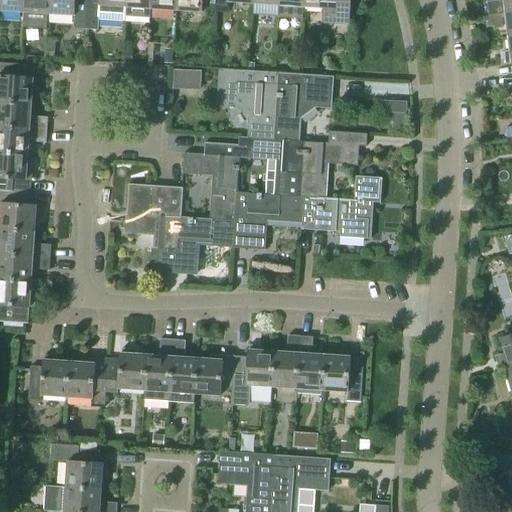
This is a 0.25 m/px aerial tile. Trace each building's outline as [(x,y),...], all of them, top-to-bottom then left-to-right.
[(0,0),(0,11),(23,13),(23,0),(0,0)] [(23,0),(23,13),(22,27),(47,29),(48,15),(48,0),(23,0)] [(48,0),(48,15),(74,17),(73,28),(75,30),(86,31),(88,0),(48,0)] [(98,31),(99,21),(125,23),(126,8),(126,0),(88,0),(86,31),(98,31)] [(127,8),(126,17),(150,19),(151,10),(151,0),(126,0),(126,8),(127,8)] [(151,0),(151,10),(176,12),(177,0),(151,0)] [(177,0),(176,12),(203,13),(203,7),(215,7),(215,0),(177,0)] [(254,6),(254,0),(215,0),(215,7),(227,8),(228,4),(254,6)] [(279,0),(279,7),(279,17),(304,19),(304,9),(304,0),(279,0)] [(304,0),(304,9),(326,11),(325,20),(348,22),(347,25),(349,25),(350,0),(304,0)] [(487,4),(489,16),(511,13),(511,0),(504,0),(504,2),(487,4)] [(511,13),(489,16),(491,29),(507,27),(509,38),(511,37),(511,13)] [(55,43),(47,42),(46,53),(54,54),(55,43)] [(122,64),(132,65),(133,51),(124,50),(122,64)] [(165,50),(164,64),(171,64),(172,50),(165,50)] [(316,57),(304,56),(303,69),(315,70),(316,57)] [(0,103),(31,105),(32,92),(38,92),(38,81),(33,81),(33,79),(26,79),(27,67),(0,64),(0,103)] [(174,70),(173,89),(201,91),(202,71),(174,70)] [(250,116),(248,139),(274,140),(278,74),(223,70),(221,103),(236,104),(236,108),(246,116),(250,116)] [(274,140),(300,142),(301,119),(315,109),(332,110),(334,77),(278,74),(274,140)] [(409,103),(392,102),(392,114),(408,115),(409,103)] [(0,128),(47,132),(48,120),(30,118),(31,105),(0,103),(0,128)] [(0,153),(28,156),(28,144),(46,145),(47,132),(0,128),(0,153)] [(304,142),(301,197),(304,198),(326,199),(328,165),(358,167),(359,148),(366,148),(367,135),(329,133),(328,144),(304,142)] [(204,144),(203,156),(241,159),(268,161),(265,196),(274,197),(301,197),(304,142),(300,142),(274,140),(248,139),(241,139),(241,146),(204,144)] [(0,192),(30,194),(32,171),(26,170),(28,156),(0,153),(0,192)] [(209,219),(237,220),(239,195),(241,159),(203,156),(183,155),(182,174),(212,176),(209,219)] [(301,230),(341,233),(341,238),(371,240),(373,204),(381,204),(383,179),(356,177),(355,201),(326,199),(304,198),(302,224),(301,224),(301,230)] [(126,222),(124,221),(123,235),(154,237),(153,248),(158,249),(158,250),(178,250),(180,218),(167,217),(169,188),(128,186),(126,222)] [(182,189),(169,188),(167,217),(180,218),(181,218),(181,217),(182,189)] [(30,194),(0,192),(0,204),(2,204),(0,225),(0,230),(35,233),(36,219),(40,219),(41,208),(36,208),(37,206),(30,206),(30,194)] [(301,197),(274,197),(265,196),(239,195),(237,220),(235,249),(267,251),(269,221),(301,224),(302,224),(304,198),(301,197)] [(237,220),(209,219),(181,217),(181,218),(180,218),(178,250),(158,250),(156,273),(196,275),(198,247),(235,249),(237,220)] [(0,255),(50,259),(51,247),(34,245),(35,233),(0,230),(0,255)] [(0,280),(31,283),(32,270),(49,272),(50,259),(0,255),(0,280)] [(0,280),(0,323),(28,326),(29,308),(34,308),(35,298),(30,297),(31,283),(0,280)] [(501,355),(495,357),(498,369),(505,367),(511,390),(511,335),(501,339),(505,354),(501,355)] [(286,353),(274,353),(272,388),(297,389),(300,336),(287,336),(286,353)] [(313,337),(300,336),(297,389),(322,391),(325,356),(312,355),(313,337)] [(167,402),(172,341),(160,340),(159,357),(146,356),(144,391),(143,401),(167,402)] [(196,360),(184,359),(185,342),(172,341),(167,402),(193,404),(194,394),(196,360)] [(253,386),(272,388),(274,353),(260,352),(260,347),(249,346),(249,351),(247,351),(246,358),(236,357),(234,389),(233,406),(252,407),(253,386)] [(107,360),(105,393),(118,394),(118,389),(144,391),(146,356),(131,355),(132,351),(121,350),(121,355),(119,355),(119,361),(107,360)] [(339,357),(325,356),(322,391),(349,392),(349,393),(348,403),(360,403),(360,399),(362,366),(363,353),(349,353),(339,352),(339,357)] [(210,360),(196,360),(194,394),(220,395),(221,389),(234,389),(236,357),(210,355),(210,360)] [(41,396),(66,398),(69,363),(55,362),(55,357),(45,356),(44,361),(43,361),(42,368),(30,367),(29,400),(41,401),(41,396)] [(105,393),(107,360),(84,359),(84,363),(69,363),(66,398),(92,399),(91,408),(104,409),(105,393)] [(295,431),(294,446),(317,447),(318,432),(295,431)] [(244,433),(243,449),(254,449),(255,434),(244,433)] [(154,437),(153,446),(163,447),(163,437),(154,437)] [(360,442),(360,443),(360,451),(370,451),(370,442),(360,442)] [(341,454),(354,455),(354,445),(342,444),(341,454)] [(96,452),(79,451),(79,447),(52,445),(50,461),(63,462),(68,463),(66,489),(101,491),(102,477),(107,477),(108,467),(103,466),(103,464),(96,464),(96,452)] [(247,500),(246,511),(272,511),(275,457),(220,453),(218,485),(248,487),(247,500)] [(332,460),(275,457),(272,511),(297,511),(299,491),(330,493),(332,460)] [(49,511),(117,511),(118,505),(100,503),(101,491),(66,489),(45,487),(44,511),(49,511)]
